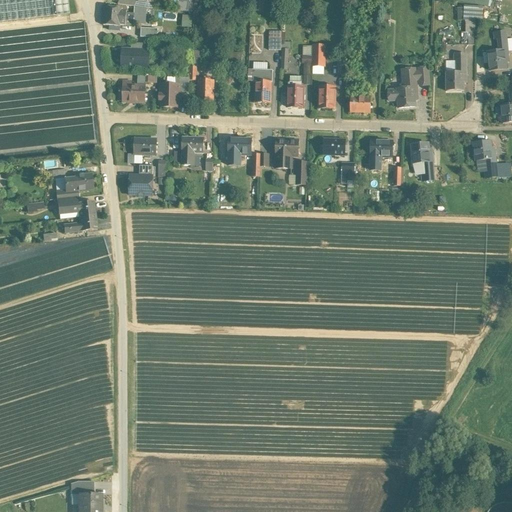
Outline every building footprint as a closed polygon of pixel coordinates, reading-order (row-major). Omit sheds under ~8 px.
[(0,0),(0,22),(56,16),(54,0),(0,0)] [(67,0),(54,0),(56,16),(69,15),(67,0)] [(189,11),(188,0),(179,0),(179,11),(189,11)] [(121,9),(105,8),(103,26),(110,26),(110,31),(119,32),(120,25),(125,26),(126,22),(126,14),(127,12),(121,11),(121,9)] [(135,14),(126,14),(126,22),(134,22),(135,14)] [(182,27),(192,27),(192,15),(182,15),(182,27)] [(505,33),(494,34),(494,41),(497,40),(498,52),(506,52),(505,33)] [(281,39),(269,39),(269,51),(281,51),(281,39)] [(281,69),(289,69),(290,42),(282,42),(281,69)] [(143,52),(123,51),(122,67),(138,68),(140,70),(143,70),(145,68),(145,65),(143,63),(143,52),(148,52),(149,46),(143,46),(143,52)] [(498,52),(488,53),(490,71),(506,70),(505,63),(507,62),(506,52),(498,52)] [(325,53),(313,53),(312,66),(324,67),(325,53)] [(465,73),(465,55),(454,55),(454,61),(457,61),(457,73),(465,73)] [(428,69),(419,69),(419,73),(415,73),(415,80),(419,80),(420,86),(429,85),(428,69)] [(273,71),(251,70),(251,82),(256,83),(255,103),(271,104),(271,83),(273,83),(273,71)] [(407,89),(397,90),(397,91),(389,91),(389,101),(398,101),(398,109),(415,107),(415,100),(417,100),(415,80),(415,73),(415,70),(403,71),(404,78),(407,78),(407,89)] [(457,73),(447,73),(447,91),(463,91),(463,84),(465,84),(465,73),(457,73)] [(302,77),(290,77),(290,87),(288,87),(288,108),(303,108),(304,88),(302,88),(302,77)] [(189,78),(176,78),(175,86),(179,86),(179,94),(188,95),(189,81),(189,78)] [(214,81),(198,81),(198,102),(213,102),(214,81)] [(175,86),(161,85),(160,107),(178,108),(179,94),(179,86),(175,86)] [(145,87),(123,87),(123,102),(144,103),(145,87)] [(335,88),(320,88),(319,109),(334,109),(335,88)] [(371,98),(351,98),(350,113),(370,114),(371,98)] [(511,105),(501,106),(502,124),(511,123),(511,105)] [(204,139),(182,138),(182,152),(181,165),(181,166),(192,166),(192,154),(203,154),(204,139)] [(156,140),(135,140),(134,155),(156,156),(156,140)] [(251,140),(230,140),(229,155),(250,155),(251,140)] [(345,141),(324,140),(323,156),(345,156),(345,141)] [(298,141),(277,141),(276,169),(291,169),(292,157),(297,157),(298,141)] [(392,142),(371,142),(370,167),(380,167),(380,163),(391,164),(391,157),(392,158),(392,151),(395,151),(395,147),(392,147),(392,142)] [(490,142),(474,144),(476,162),(486,161),(494,160),(493,149),(491,149),(490,142)] [(428,144),(412,146),(413,164),(424,163),(432,162),(431,151),(428,151),(428,144)] [(268,155),(260,155),(260,166),(260,167),(268,167),(268,155)] [(494,160),(486,161),(488,172),(485,173),(486,179),(497,178),(495,165),(494,160)] [(432,162),(424,163),(425,175),(422,175),(422,182),(433,181),(432,162)] [(153,167),(140,166),(139,177),(152,178),(153,167)] [(64,170),(52,171),(53,179),(54,179),(64,178),(65,178),(64,170)] [(300,173),(297,173),(297,176),(290,176),(290,185),(307,186),(307,174),(300,173)] [(91,175),(74,176),(75,180),(64,181),(66,192),(66,193),(76,192),(77,192),(92,191),(91,175)] [(139,177),(130,177),(130,195),(152,196),(152,178),(139,177)] [(64,178),(54,179),(56,194),(57,194),(57,193),(66,192),(64,181),(64,178)] [(66,192),(57,193),(57,194),(58,200),(77,198),(77,192),(76,192),(66,193),(66,192)] [(77,198),(58,200),(59,214),(78,212),(77,204),(78,204),(77,198)] [(27,211),(42,211),(42,202),(27,203),(27,211)] [(78,204),(77,204),(78,212),(79,218),(95,216),(94,202),(78,204)] [(95,216),(79,218),(80,224),(63,226),(64,234),(81,232),(97,230),(95,216)] [(56,234),(43,235),(44,242),(57,241),(56,234)] [(102,511),(102,495),(81,495),(81,511),(102,511)] [(471,511),(473,508),(457,502),(454,511),(471,511)]
